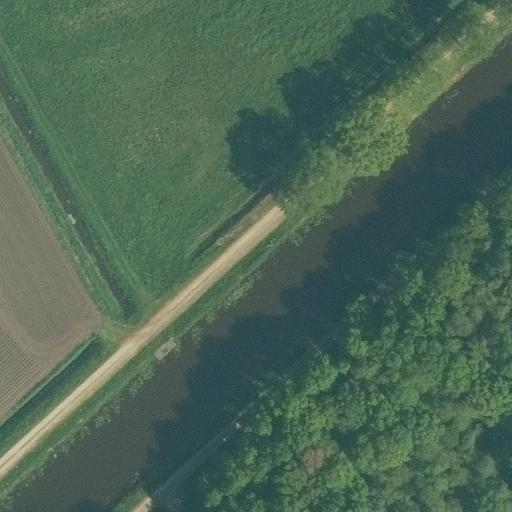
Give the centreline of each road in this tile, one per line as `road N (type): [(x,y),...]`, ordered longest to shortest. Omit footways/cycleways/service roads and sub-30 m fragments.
road 1 (track): [(511,6),(0,482)]
road 2 (unclassified): [(169,491),(511,171)]
